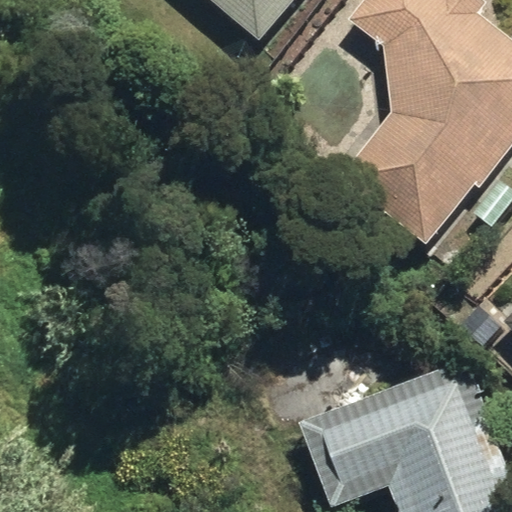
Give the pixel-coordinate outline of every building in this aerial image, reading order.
[(201,0),(260,49),(300,0),(201,0)] [(343,186),(430,251),(476,190),(481,194),(511,153),(511,46),(453,0),(370,0),(350,26),(387,54),(394,117),(343,186)] [(473,218),(493,233),(511,209),(511,195),(499,184),(473,218)] [(462,332),(485,351),(502,332),(479,311),(462,332)] [(353,511),(393,496),(399,511),(511,511),(511,487),(466,369),(302,432),(333,511),(353,511)]
